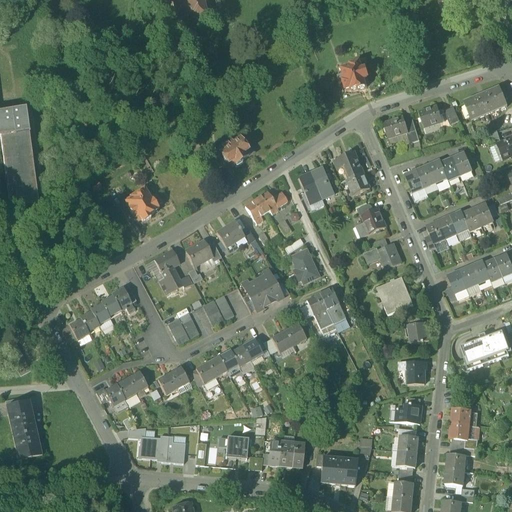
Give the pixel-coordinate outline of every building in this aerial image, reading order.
[(211,16),(208,2),(207,0),(170,0),(172,4),(174,3),(175,9),(176,9),(178,20),(191,18),(192,21),(207,18),(206,17),(211,16)] [(452,6),(454,11),(472,4),(471,2),(476,0),(447,0),(449,5),(452,6)] [(350,90),(351,92),(357,90),(358,91),(366,89),(365,85),(369,84),(368,80),(365,70),(365,71),(362,63),(360,64),(359,64),(350,66),(351,68),(342,71),(343,75),(338,77),(340,84),(343,83),(345,92),(350,90)] [(464,104),(471,122),(507,106),(500,89),(464,104)] [(419,114),(423,129),(442,123),(437,108),(419,114)] [(444,113),(449,127),(460,122),(454,108),(444,113)] [(0,139),(1,140),(10,212),(17,211),(40,208),(26,111),(0,114),(0,139)] [(383,125),(388,140),(408,134),(406,127),(403,119),(383,125)] [(409,140),(411,145),(419,142),(414,124),(406,127),(408,134),(409,140)] [(486,136),(488,142),(499,139),(497,133),(486,136)] [(409,140),(408,134),(388,140),(390,146),(409,140)] [(511,138),(497,145),(503,160),(511,156),(511,138)] [(181,144),(184,150),(191,146),(188,140),(181,144)] [(218,151),(231,170),(234,168),(235,170),(242,165),(241,163),(248,158),(253,154),(249,148),(246,150),(240,140),(237,142),(237,141),(232,144),(230,142),(218,151)] [(494,164),(503,160),(497,145),(488,149),(494,164)] [(345,168),(350,180),(363,174),(354,153),(334,162),(338,171),(345,168)] [(471,153),(465,155),(469,167),(476,164),(471,153)] [(465,155),(453,160),(460,177),(472,173),(469,167),(465,155)] [(448,182),(460,177),(453,160),(441,165),(447,180),(448,182)] [(436,185),(447,180),(441,165),(440,163),(429,168),(436,185)] [(424,189),(436,185),(429,168),(417,173),(424,189)] [(324,169),(311,175),(322,200),(335,195),(324,169)] [(412,195),(424,189),(417,173),(405,178),(412,195)] [(369,189),(363,174),(350,180),(347,181),(353,196),(369,189)] [(309,206),(322,200),(311,175),(299,180),(309,206)] [(87,183),(90,189),(95,186),(92,180),(87,183)] [(436,185),(438,190),(439,192),(451,187),(448,182),(447,180),(436,185)] [(97,185),(95,186),(90,189),(93,195),(100,190),(97,185)] [(424,189),(427,195),(438,190),(436,185),(424,189)] [(427,195),(424,189),(412,195),(415,202),(427,197),(427,195)] [(140,223),(142,225),(150,220),(149,218),(156,213),(156,212),(157,211),(155,208),(161,205),(156,197),(149,201),(143,192),(129,200),(130,201),(125,205),(129,212),(128,212),(133,219),(134,219),(137,225),(140,223)] [(268,193),(256,200),(265,214),(270,212),(272,215),(279,211),(277,209),(288,203),(282,194),(272,200),(268,193)] [(511,194),(498,200),(500,206),(511,200),(511,194)] [(261,217),(265,214),(256,200),(245,208),(254,222),(255,221),(257,225),(263,221),(261,217)] [(494,204),(487,207),(492,219),(499,216),(494,204)] [(357,210),(360,217),(362,216),(371,212),(368,206),(357,210)] [(486,206),(474,211),(481,228),(493,223),(492,219),(487,207),(486,206)] [(358,227),(362,238),(386,228),(378,210),(371,212),(362,216),(365,224),(358,227)] [(474,211),(462,216),(469,231),(470,233),(481,228),(474,211)] [(461,214),(450,219),(457,236),(469,231),(462,216),(461,214)] [(450,219),(438,223),(446,241),(457,236),(450,219)] [(277,226),(285,237),(292,231),(285,221),(277,226)] [(434,245),(446,241),(438,223),(427,228),(430,237),(434,245)] [(216,235),(225,250),(233,244),(234,245),(235,244),(244,239),(241,234),(235,224),(216,235)] [(244,239),(248,245),(250,244),(255,241),(248,229),(241,234),(244,239)] [(469,231),(457,236),(460,242),(472,237),(470,233),(469,231)] [(105,241),(113,257),(129,248),(120,232),(105,241)] [(260,236),(265,245),(270,242),(265,233),(260,236)] [(457,236),(446,240),(448,245),(459,241),(457,236)] [(425,239),(429,250),(430,250),(435,248),(434,245),(430,237),(425,239)] [(377,249),(378,251),(388,247),(384,238),(373,242),(372,245),(376,250),(377,249)] [(288,253),(303,244),(300,239),(285,249),(288,253)] [(255,241),(250,244),(257,255),(259,254),(260,257),(264,255),(255,241)] [(449,249),(446,241),(434,245),(435,248),(438,254),(449,249)] [(185,251),(194,267),(203,263),(212,258),(212,257),(209,252),(203,242),(185,251)] [(239,250),(235,244),(234,245),(233,244),(225,250),(229,256),(239,250)] [(388,247),(378,251),(377,249),(376,250),(363,255),(368,265),(380,260),(385,271),(401,263),(393,245),(388,247)] [(212,258),(214,263),(219,261),(222,259),(216,248),(209,252),(212,257),(212,258)] [(301,280),(303,285),(319,277),(315,270),(314,270),(311,264),(312,263),(306,251),(291,258),(296,270),(294,271),(299,282),(301,280)] [(179,280),(172,267),(178,264),(172,252),(154,261),(160,273),(164,281),(159,283),(168,300),(179,295),(180,297),(186,294),(183,289),(192,285),(187,276),(179,280)] [(511,268),(507,257),(495,262),(503,279),(511,274),(511,268)] [(220,263),(219,261),(214,263),(212,258),(203,263),(207,270),(220,263)] [(155,275),(159,283),(164,281),(160,273),(154,261),(145,265),(151,277),(155,275)] [(491,284),(503,279),(495,262),(484,266),(490,281),(491,284)] [(478,286),(490,281),(484,266),(483,264),(471,269),(478,286)] [(467,291),(478,286),(471,269),(460,274),(467,291)] [(188,273),(194,284),(203,280),(200,275),(198,276),(194,270),(188,273)] [(455,296),(467,291),(460,274),(448,279),(452,288),(455,296)] [(511,274),(503,279),(505,285),(511,282),(511,274)] [(264,277),(257,281),(270,305),(276,302),(282,299),(282,298),(278,290),(279,290),(277,286),(276,283),(275,284),(274,282),(271,277),(266,280),(264,277)] [(494,290),(505,285),(503,279),(491,284),(492,287),(494,290)] [(384,308),(387,317),(413,306),(402,280),(380,289),(387,306),(384,308)] [(264,309),(270,305),(257,281),(250,284),(252,288),(246,291),(249,295),(250,297),(249,298),(251,301),(252,304),(253,303),(257,311),(258,312),(264,309)] [(481,292),(492,287),(491,284),(490,281),(478,286),(481,292)] [(278,290),(282,298),(289,294),(283,284),(277,286),(279,290),(278,290)] [(482,293),(481,292),(478,286),(467,291),(469,297),(470,298),(482,293)] [(124,289),(132,305),(136,302),(128,287),(124,289)] [(445,291),(450,303),(456,300),(455,296),(452,288),(445,291)] [(112,296),(113,297),(121,313),(126,310),(129,315),(135,312),(132,305),(124,289),(112,296)] [(331,290),(319,295),(333,325),(345,319),(331,290)] [(457,302),(469,297),(467,291),(455,296),(456,300),(457,302)] [(243,299),(246,304),(251,301),(249,298),(250,297),(249,295),(243,299)] [(336,329),(333,325),(319,295),(307,301),(309,305),(314,317),(321,330),(323,336),(336,329)] [(115,316),(121,313),(113,297),(101,303),(102,305),(108,317),(114,314),(115,316)] [(213,302),(216,308),(226,302),(223,297),(213,302)] [(249,311),(251,314),(257,311),(253,303),(252,304),(251,301),(246,304),(249,311)] [(203,308),(206,313),(216,308),(213,302),(203,308)] [(216,308),(218,313),(228,307),(226,302),(216,308)] [(109,319),(108,317),(102,305),(91,311),(91,313),(98,324),(103,321),(104,324),(110,320),(109,319)] [(300,310),(306,320),(314,317),(309,305),(300,310)] [(218,313),(221,318),(231,312),(228,307),(218,313)] [(188,308),(179,312),(181,316),(190,312),(188,308)] [(206,313),(208,318),(218,313),(216,308),(206,313)] [(234,318),(231,312),(221,318),(224,323),(234,318)] [(99,327),(98,324),(91,313),(80,319),(81,321),(87,332),(93,329),(93,331),(99,328),(99,327)] [(208,318),(211,323),(221,318),(218,313),(208,318)] [(188,315),(178,321),(181,326),(191,321),(188,315)] [(224,323),(221,318),(211,323),(213,328),(224,323)] [(333,325),(336,329),(338,334),(350,328),(345,319),(333,325)] [(99,327),(99,328),(102,333),(114,327),(110,320),(104,324),(99,327)] [(403,321),(404,329),(410,328),(410,327),(415,327),(414,320),(403,321)] [(88,334),(87,332),(81,321),(69,327),(76,340),(82,337),(83,339),(89,336),(88,334)] [(171,331),(181,326),(178,321),(168,326),(171,331)] [(191,321),(181,326),(183,331),(194,326),(191,321)] [(298,326),(305,338),(311,335),(304,322),(298,326)] [(410,328),(413,346),(429,343),(426,325),(415,327),(410,327),(410,328)] [(173,336),(183,331),(181,326),(171,331),(173,336)] [(194,326),(183,331),(186,336),(196,331),(194,326)] [(298,326),(285,333),(292,346),(299,342),(300,344),(306,341),(305,338),(298,326)] [(62,331),(68,344),(76,340),(69,327),(62,331)] [(176,341),(186,336),(183,331),(173,336),(176,341)] [(196,331),(186,336),(189,341),(199,336),(196,331)] [(508,355),(511,353),(504,332),(486,338),(485,335),(479,338),(480,340),(460,348),(464,360),(463,361),(465,366),(468,366),(470,371),(483,367),(482,364),(488,362),(489,365),(501,360),(500,358),(508,355)] [(293,348),(292,346),(285,333),(271,340),(277,352),(278,353),(286,349),(287,351),(293,348)] [(83,339),(78,342),(81,347),(92,341),(89,336),(83,339)] [(178,346),(189,341),(186,336),(176,341),(178,346)] [(254,342),(261,354),(266,351),(263,345),(260,339),(254,342)] [(266,343),(272,354),(277,352),(271,340),(266,343)] [(3,346),(20,378),(31,373),(14,341),(3,346)] [(254,342),(243,348),(250,361),(255,358),(256,360),(262,357),(261,354),(254,342)] [(272,354),(266,343),(263,345),(266,351),(269,356),(272,354)] [(251,363),(250,361),(243,348),(231,354),(238,367),(244,365),(245,366),(251,363)] [(287,351),(279,356),(281,359),(290,354),(295,351),(293,348),(287,351)] [(232,371),(238,367),(231,354),(230,353),(219,359),(226,372),(231,369),(232,371)] [(509,358),(508,355),(500,358),(501,360),(502,363),(508,361),(507,358),(509,358)] [(251,363),(253,367),(265,361),(262,357),(256,360),(251,363)] [(227,374),(226,372),(219,359),(208,365),(215,378),(220,375),(221,377),(227,374)] [(239,369),(242,373),(243,376),(254,370),(253,367),(251,363),(245,366),(239,369)] [(406,364),(406,386),(424,386),(424,372),(426,372),(426,363),(406,364)] [(216,380),(215,378),(208,365),(196,371),(203,384),(208,381),(210,383),(216,380)] [(242,373),(239,369),(238,367),(232,371),(227,374),(230,379),(242,373)] [(181,369),(169,375),(177,391),(179,395),(185,392),(183,388),(189,384),(181,369)] [(191,374),(199,389),(204,386),(203,384),(196,371),(191,374)] [(139,374),(128,380),(136,395),(138,400),(145,396),(143,392),(147,389),(139,374)] [(172,394),(177,391),(169,375),(158,382),(165,395),(170,392),(172,394)] [(131,398),(136,395),(128,380),(116,387),(123,399),(129,396),(131,398)] [(218,385),(216,380),(210,383),(204,386),(207,391),(218,385)] [(125,402),(123,399),(116,387),(105,393),(110,401),(113,408),(125,402)] [(103,390),(96,394),(102,406),(110,401),(105,393),(103,390)] [(475,390),(466,390),(467,400),(475,399),(475,390)] [(160,399),(156,391),(150,395),(154,402),(160,399)] [(125,402),(128,407),(139,401),(138,400),(136,395),(131,398),(125,402)] [(17,464),(17,465),(40,459),(27,403),(26,403),(25,398),(3,404),(4,408),(3,409),(4,409),(6,409),(8,416),(5,417),(9,433),(12,432),(14,440),(11,440),(15,457),(18,457),(19,463),(17,464)] [(125,402),(113,408),(116,412),(118,414),(128,408),(128,407),(125,402)] [(269,406),(263,409),(266,416),(272,413),(269,406)] [(396,424),(420,427),(422,408),(419,407),(410,407),(408,406),(405,406),(405,411),(397,410),(396,424)] [(263,417),(260,408),(250,411),(253,420),(263,417)] [(453,412),(451,427),(476,429),(478,416),(471,415),(471,414),(453,412)] [(122,422),(127,432),(133,429),(128,419),(122,422)] [(256,430),(265,431),(266,419),(256,419),(256,430)] [(479,430),(476,429),(451,427),(450,441),(452,442),(466,443),(465,451),(472,452),(477,452),(479,430)] [(128,432),(128,440),(140,441),(141,439),(145,439),(146,430),(128,432)] [(255,437),(265,438),(265,431),(256,430),(255,437)] [(400,439),(416,440),(417,432),(399,431),(398,438),(400,439)] [(307,447),(314,448),(317,439),(314,433),(309,435),(307,447)] [(282,437),(281,445),(294,446),(295,438),(282,437)] [(143,449),(142,460),(161,462),(161,464),(166,464),(168,439),(160,438),(160,440),(145,439),(141,439),(140,441),(140,448),(143,449)] [(185,446),(173,445),(173,439),(168,439),(166,464),(183,466),(185,446)] [(228,439),(227,441),(220,440),(219,449),(226,449),(226,457),(236,458),(246,459),(247,459),(249,441),(248,441),(228,439)] [(400,439),(399,453),(417,455),(418,440),(416,440),(400,439)] [(359,448),(372,449),(372,441),(360,440),(359,448)] [(450,458),(466,460),(466,457),(471,457),(472,452),(465,451),(466,443),(452,442),(451,450),(450,458)] [(268,468),(279,469),(281,445),(270,444),(269,457),(268,468)] [(196,467),(204,468),(207,446),(198,445),(196,467)] [(279,469),(292,470),(294,446),(281,445),(279,469)] [(304,447),(294,446),(292,470),(302,471),(304,447)] [(357,460),(369,461),(372,449),(359,448),(358,448),(357,460)] [(415,470),(417,455),(399,453),(397,468),(415,470)] [(249,471),(262,472),(263,460),(250,458),(249,471)] [(448,458),(446,472),(464,474),(465,471),(465,464),(466,460),(450,458),(448,458)] [(354,488),(355,488),(357,463),(323,460),(322,459),(322,468),(320,485),(321,485),(321,482),(328,483),(328,486),(336,486),(336,485),(340,485),(340,487),(348,488),(348,485),(354,485),(354,488)] [(400,470),(399,477),(398,483),(412,484),(412,478),(413,472),(400,470)] [(463,488),(464,474),(446,472),(445,486),(447,487),(463,488)] [(373,477),(366,475),(364,482),(371,484),(373,477)] [(387,498),(393,499),(412,501),(414,486),(395,484),(395,485),(389,485),(387,498)] [(455,496),(462,497),(462,491),(463,488),(447,487),(447,490),(456,491),(455,496)] [(461,503),(473,504),(474,498),(475,492),(462,491),(462,497),(461,503)] [(369,496),(361,494),(359,502),(367,504),(369,496)] [(392,511),(393,499),(387,498),(386,498),(385,511),(386,511),(392,511)] [(411,511),(412,501),(393,499),(392,511),(411,511)] [(443,503),(442,511),(460,511),(461,505),(443,503)]
